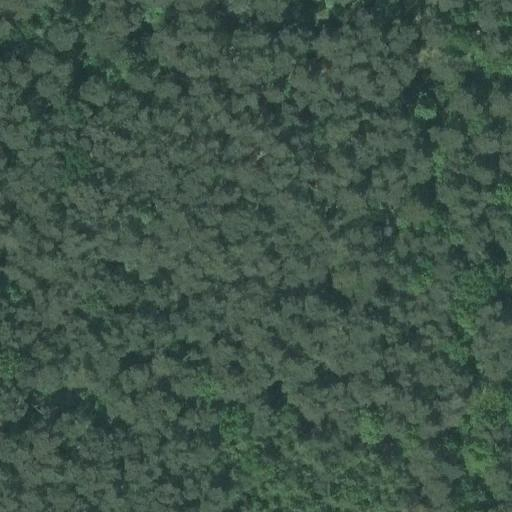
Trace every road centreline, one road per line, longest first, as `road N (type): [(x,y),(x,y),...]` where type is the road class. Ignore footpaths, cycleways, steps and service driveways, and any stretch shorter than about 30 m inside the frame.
road 1 (track): [(0,261),(511,296)]
road 2 (track): [(470,511),(471,390),(444,293)]
road 3 (track): [(167,268),(69,135)]
